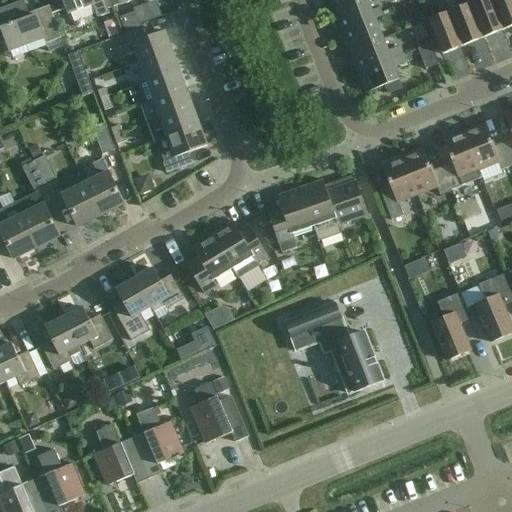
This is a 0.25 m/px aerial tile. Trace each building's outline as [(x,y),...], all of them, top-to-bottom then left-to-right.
[(97,18),(109,14),(109,12),(114,10),(110,0),(63,0),(68,13),(92,4),(97,18)] [(110,0),(114,10),(120,8),(120,6),(131,1),(130,0),(110,0)] [(331,0),(336,12),(365,0),(331,0)] [(365,0),(336,12),(344,32),(375,19),(372,11),(367,0),(365,0)] [(442,55),(463,47),(449,12),(444,0),(440,0),(436,2),(441,15),(428,20),(442,55)] [(449,12),(463,47),(483,38),(469,4),(470,4),(468,0),(459,0),(462,7),(449,12)] [(483,38),(504,30),(491,0),(478,0),(470,4),(469,4),(483,38)] [(511,0),(491,0),(504,30),(511,26),(511,0)] [(45,44),(61,38),(49,6),(28,14),(23,2),(0,10),(0,29),(1,29),(9,52),(44,39),(45,44)] [(415,5),(406,8),(411,19),(419,15),(415,5)] [(380,8),(372,11),(375,19),(383,16),(380,8)] [(139,25),(135,12),(120,18),(126,34),(141,28),(139,25)] [(344,32),(352,52),(383,39),(375,19),(344,32)] [(411,28),(417,42),(428,38),(422,24),(411,28)] [(135,52),(139,63),(172,51),(165,31),(146,38),(142,28),(141,28),(126,34),(116,38),(123,57),(135,52)] [(352,52),(360,72),(391,59),(402,55),(399,47),(387,51),(383,39),(352,52)] [(426,69),(439,64),(431,44),(418,49),(426,69)] [(82,97),(93,92),(79,51),(67,56),(82,97)] [(139,63),(146,82),(179,70),(172,51),(139,63)] [(128,56),(96,65),(99,77),(131,69),(128,56)] [(391,59),(360,72),(368,92),(399,80),(396,73),(404,70),(399,57),(391,60),(391,59)] [(146,82),(140,84),(147,103),(186,89),(179,70),(146,82)] [(105,88),(97,91),(100,99),(108,96),(105,88)] [(147,103),(141,105),(148,124),(160,120),(193,108),(186,89),(147,103)] [(108,96),(100,99),(104,111),(113,108),(108,96)] [(155,143),(167,139),(200,127),(193,108),(160,120),(148,124),(155,143)] [(511,134),(511,139),(503,143),(511,164),(511,114),(505,117),(511,134)] [(501,171),(511,166),(511,164),(503,143),(493,147),(484,125),(464,133),(479,170),(498,163),(501,171)] [(119,126),(111,129),(114,137),(122,134),(119,126)] [(102,155),(115,151),(106,127),(94,132),(102,155)] [(207,146),(200,127),(167,139),(157,142),(164,162),(162,162),(166,173),(192,164),(189,153),(207,146)] [(452,163),(442,167),(451,191),(463,186),(459,178),(479,170),(464,133),(443,141),(452,163)] [(122,134),(114,137),(117,145),(125,142),(122,134)] [(38,144),(29,149),(35,161),(44,157),(38,144)] [(439,195),(451,191),(442,167),(431,172),(423,150),(402,158),(417,195),(436,187),(439,195)] [(35,161),(34,162),(45,184),(56,178),(45,156),(44,157),(35,161)] [(398,203),(417,195),(402,158),(382,166),(391,188),(380,192),(391,221),(403,216),(398,203)] [(99,177),(85,184),(101,216),(124,204),(102,160),(92,164),(99,177)] [(34,162),(22,168),(33,190),(45,184),(34,162)] [(142,177),(133,180),(139,196),(155,190),(152,182),(142,177)] [(326,191),(322,180),(300,188),(313,227),(318,242),(340,235),(337,226),(351,221),(367,216),(355,181),(326,191)] [(77,227),(101,216),(85,184),(62,196),(77,227)] [(292,234),(313,227),(300,188),(277,196),(281,206),(267,211),(282,253),(296,248),(292,234)] [(37,192),(14,204),(36,248),(60,236),(44,205),(37,192)] [(430,207),(437,227),(455,220),(448,201),(430,207)] [(14,204),(0,210),(0,233),(13,259),(36,248),(14,204)] [(232,221),(211,234),(233,269),(239,280),(258,268),(256,263),(267,256),(248,225),(238,231),(232,221)] [(495,229),(486,233),(489,242),(498,238),(495,229)] [(169,254),(178,250),(171,233),(161,237),(169,254)] [(213,281),(233,269),(211,234),(191,246),(197,256),(185,263),(204,294),(217,287),(213,281)] [(461,244),(444,251),(449,264),(467,257),(461,244)] [(153,269),(134,279),(150,308),(158,321),(165,317),(166,310),(184,300),(170,275),(160,281),(153,269)] [(511,271),(503,275),(511,295),(511,271)] [(485,301),(467,309),(471,319),(479,316),(490,343),(511,333),(511,327),(503,306),(511,302),(511,295),(503,275),(479,285),(485,301)] [(140,314),(150,308),(134,279),(115,290),(123,303),(112,309),(126,333),(130,340),(148,329),(140,314)] [(431,324),(447,361),(471,351),(459,324),(471,319),(460,293),(437,303),(444,319),(431,324)] [(392,295),(384,299),(393,321),(401,317),(392,295)] [(335,304),(285,323),(296,351),(320,342),(324,354),(336,349),(346,375),(341,377),(348,394),(382,381),(363,332),(349,338),(335,304)] [(83,308),(64,317),(79,347),(89,341),(94,350),(113,340),(100,315),(90,321),(83,308)] [(51,340),(41,346),(53,371),(72,361),(74,365),(78,366),(86,362),(79,347),(64,317),(45,327),(51,340)] [(396,340),(405,363),(417,358),(408,336),(396,340)] [(211,338),(198,345),(201,352),(215,346),(211,338)] [(194,342),(176,350),(181,362),(199,354),(194,342)] [(11,344),(0,348),(0,370),(5,382),(16,377),(20,386),(40,377),(28,352),(17,357),(11,344)] [(133,367),(122,372),(128,384),(139,379),(133,367)] [(223,378),(213,383),(218,394),(228,390),(223,378)] [(235,443),(249,437),(231,397),(219,402),(211,383),(194,391),(200,404),(190,408),(206,444),(231,433),(235,443)] [(125,392),(117,395),(122,407),(130,403),(125,392)] [(114,397),(103,402),(106,409),(112,411),(119,408),(114,397)] [(69,398),(64,400),(68,410),(77,406),(75,400),(69,398)] [(184,454),(182,449),(171,422),(161,426),(153,408),(136,415),(144,434),(132,439),(150,479),(162,474),(158,464),(184,454)] [(30,415),(23,418),(28,429),(40,424),(37,418),(30,415)] [(137,485),(150,479),(132,439),(120,444),(112,425),(95,433),(102,448),(92,452),(107,486),(133,475),(137,485)] [(29,435),(18,440),(24,455),(35,450),(29,435)] [(15,442),(3,447),(7,457),(20,452),(15,442)] [(34,481),(47,511),(62,511),(60,506),(85,495),(72,464),(63,468),(55,450),(38,457),(46,476),(34,481)] [(0,480),(2,485),(0,485),(0,507),(2,511),(47,511),(34,481),(22,486),(15,467),(0,473),(0,480)]
